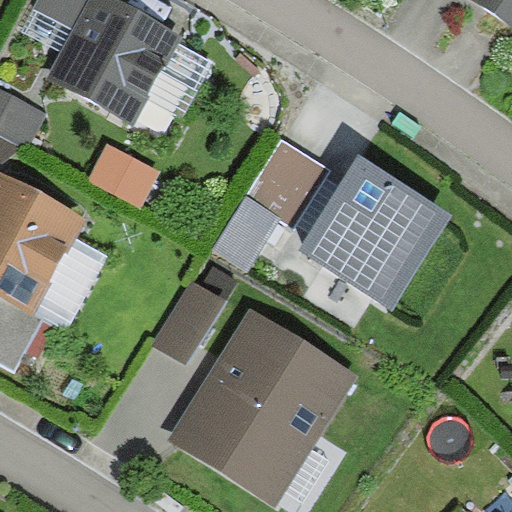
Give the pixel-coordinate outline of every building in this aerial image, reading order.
[(73,0),(23,0),(6,37),(45,56),(33,79),(148,135),(187,56),(73,0)] [(511,0),(463,0),(511,29),(511,0)] [(0,89),(0,162),(4,164),(34,108),(0,89)] [(317,163),(273,136),(238,194),(282,220),(317,163)] [(442,204),(354,152),(299,245),(387,296),(442,204)] [(149,208),(162,171),(110,153),(97,189),(149,208)] [(0,296),(17,307),(73,216),(0,172),(0,296)] [(217,297),(187,279),(151,337),(182,356),(217,297)] [(249,312),(174,429),(267,489),(342,372),(249,312)] [(0,363),(18,376),(36,348),(0,326),(0,363)]
